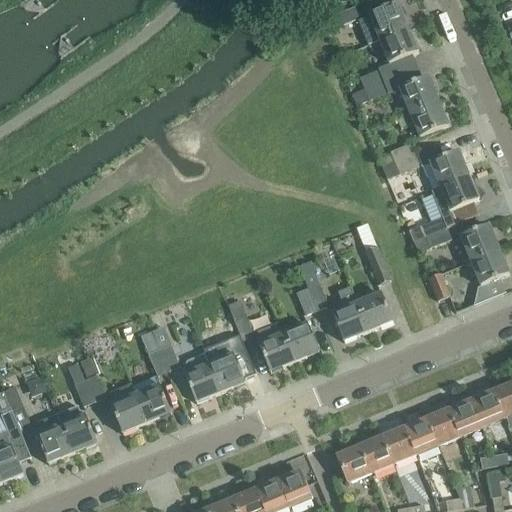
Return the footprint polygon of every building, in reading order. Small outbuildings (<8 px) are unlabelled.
[(26,0),(19,6),(21,8),(23,7),(26,11),(40,14),(33,19),(34,21),(59,1),(58,0),(56,0),(45,10),(38,0),(26,0)] [(408,31),(398,7),(359,22),(369,47),(379,43),(408,31)] [(355,10),(334,18),(339,30),(360,22),(355,10)] [(60,62),(90,40),(88,37),(73,48),(64,37),(76,26),(75,24),(51,45),(52,46),(58,41),(57,54),(60,62)] [(389,67),(418,56),(408,31),(379,43),(389,67)] [(381,72),(360,80),(365,92),(386,83),(381,72)] [(429,80),(400,92),(410,116),(439,105),(429,80)] [(370,103),(390,95),(386,83),(365,92),(370,103)] [(414,126),(421,141),(449,129),(439,105),(410,116),(397,121),(401,131),(414,126)] [(413,145),(391,154),(396,166),(418,157),(413,145)] [(431,166),(440,190),(469,179),(459,155),(431,166)] [(396,166),(384,171),(388,182),(400,177),(423,168),(418,157),(396,166)] [(433,198),(422,203),(431,224),(436,236),(448,231),(455,228),(451,215),(479,204),(479,202),(481,201),(482,199),(479,193),(477,192),(475,192),(469,179),(440,190),(432,194),(433,198)] [(431,224),(421,228),(426,240),(436,236),(431,224)] [(490,228),(461,240),(471,265),(500,253),(490,228)] [(431,252),(453,242),(448,231),(436,236),(426,240),(431,252)] [(426,240),(416,244),(421,256),(431,252),(426,240)] [(366,255),(379,288),(391,283),(378,250),(366,255)] [(481,289),(510,278),(500,253),(471,265),(481,289)] [(303,279),(308,291),(318,314),(329,309),(314,274),(303,279)] [(430,282),(439,304),(454,298),(445,276),(430,282)] [(297,296),(306,318),(318,314),(308,291),(297,296)] [(333,316),(345,345),(369,335),(358,306),(352,293),(340,298),(345,311),(333,316)] [(393,325),(382,296),(358,306),(369,335),(393,325)] [(229,308),(244,344),(255,340),(240,303),(229,308)] [(244,344),(229,308),(217,312),(232,349),(244,344)] [(257,343),(271,376),(296,366),(284,337),(280,326),(259,335),(261,338),(257,343)] [(320,355),(309,327),(284,337),(296,366),(320,355)] [(180,370),(171,348),(160,353),(169,375),(180,370)] [(148,357),(158,380),(169,375),(160,353),(148,357)] [(210,369),(205,357),(188,364),(183,376),(197,406),(221,396),(210,369)] [(246,386),(234,358),(210,369),(221,396),(246,386)] [(106,400),(97,379),(101,377),(93,359),(79,365),(86,383),(95,405),(106,400)] [(172,416),(156,379),(132,389),(147,426),(172,416)] [(75,388),(84,410),(95,405),(86,383),(75,388)] [(511,418),(511,387),(494,395),(505,421),(511,418)] [(111,409),(122,437),(147,426),(132,389),(111,397),(111,409)] [(472,404),(483,431),(505,421),(494,395),(472,404)] [(450,413),(461,440),(483,431),(472,404),(450,413)] [(32,431),(23,409),(12,413),(21,435),(32,431)] [(8,433),(0,436),(0,486),(24,477),(19,466),(32,461),(21,435),(12,413),(1,418),(8,433)] [(428,422),(439,449),(461,440),(450,413),(428,422)] [(98,447),(86,418),(73,424),(70,415),(58,420),(59,421),(74,457),(98,447)] [(37,439),(49,467),(74,457),(59,421),(49,425),(52,432),(37,439)] [(405,431),(416,458),(439,449),(428,422),(405,431)] [(383,440),(394,467),(416,458),(405,431),(383,440)] [(361,450),(372,476),(394,467),(383,440),(361,450)] [(338,459),(349,485),(372,476),(361,450),(338,459)] [(510,468),(508,457),(495,459),(496,470),(510,468)] [(482,461),(483,472),(496,470),(495,459),(482,461)] [(313,501),(301,474),(279,483),(290,511),(313,501)] [(256,493),(264,511),(286,511),(290,511),(279,483),(256,493)] [(234,502),(238,511),(264,511),(256,493),(234,502)] [(505,511),(503,499),(492,501),(494,511),(505,511)] [(466,511),(476,510),(474,500),(460,502),(461,511),(466,511)] [(212,511),(238,511),(234,502),(212,511)] [(447,504),(448,511),(461,511),(460,502),(447,504)]
